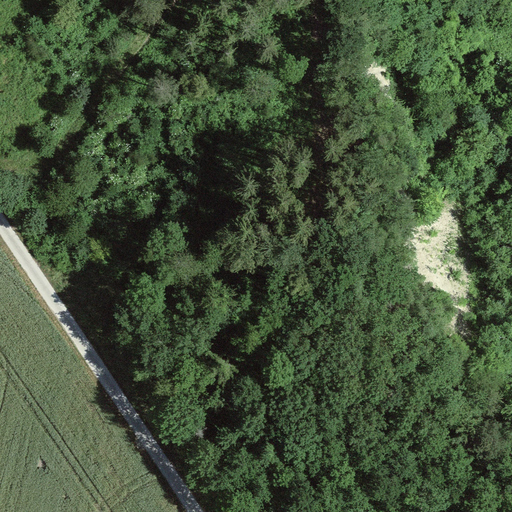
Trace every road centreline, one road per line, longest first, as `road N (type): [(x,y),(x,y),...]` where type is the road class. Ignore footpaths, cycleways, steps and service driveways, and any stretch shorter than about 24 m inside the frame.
road 1 (track): [(0,222),(197,511)]
road 2 (track): [(0,170),(55,153),(170,0)]
